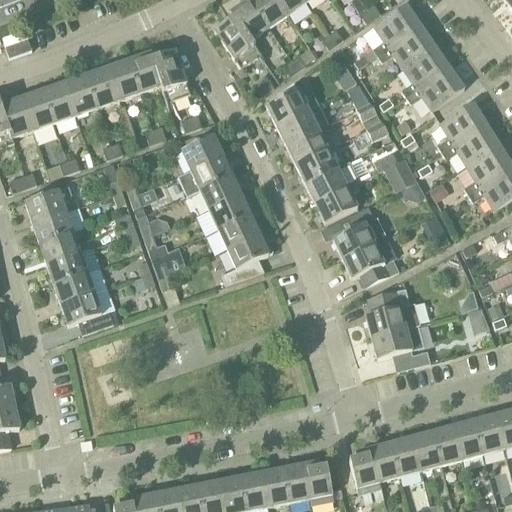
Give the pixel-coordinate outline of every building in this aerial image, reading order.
[(272,0),(253,0),(248,4),(267,33),(286,20),(272,0)] [(300,0),(272,0),(286,20),(305,7),(300,0)] [(511,0),(503,0),(501,2),(511,16),(511,0)] [(248,4),(229,17),(259,61),(260,60),(250,45),(267,33),(248,4)] [(372,9),(365,14),(372,24),(379,19),(372,9)] [(371,54),(376,61),(419,31),(404,10),(372,32),(382,47),(371,54)] [(372,24),(365,14),(358,19),(365,29),(372,24)] [(231,22),(213,35),(232,64),(239,74),(259,61),(229,17),(228,17),(231,22)] [(434,52),(419,31),(376,61),(380,68),(392,60),(401,74),(434,52)] [(334,35),(327,39),(335,50),(342,45),(334,35)] [(335,50),(327,39),(320,44),(327,55),(335,50)] [(434,52),(401,74),(411,88),(400,96),(404,103),(448,72),(434,52)] [(150,57),(149,58),(167,108),(189,100),(173,55),(152,63),(150,57)] [(149,58),(128,65),(139,98),(159,91),(165,108),(167,108),(149,58)] [(297,60),(290,65),(297,76),(304,71),(297,60)] [(363,60),(353,67),(357,73),(367,66),(363,60)] [(128,65),(106,73),(118,106),(139,98),(128,65)] [(283,70),(290,81),(297,76),(290,65),(283,70)] [(463,94),(448,72),(404,103),(409,110),(420,102),(430,116),(463,94)] [(106,73),(84,80),(96,113),(118,106),(106,73)] [(84,80),(63,88),(75,121),(96,113),(84,80)] [(265,82),(258,87),(266,97),(273,93),(265,82)] [(266,97),(258,87),(251,92),(258,102),(266,97)] [(63,88),(41,95),(53,129),(75,121),(63,88)] [(41,95),(20,103),(32,136),(53,129),(41,95)] [(265,111),(274,131),(307,115),(297,95),(265,111)] [(387,102),(377,109),(382,116),(392,109),(387,102)] [(0,114),(12,149),(13,149),(11,143),(32,136),(20,103),(0,109),(0,114)] [(436,151),(440,158),(485,130),(471,108),(438,128),(447,144),(436,151)] [(369,109),(355,115),(361,126),(375,119),(369,109)] [(0,153),(12,149),(0,114),(0,153)] [(316,134),(307,115),(274,131),(284,150),(316,134)] [(196,120),(188,123),(192,135),(200,132),(196,120)] [(192,135),(188,123),(180,126),(184,138),(192,135)] [(380,127),(365,135),(370,146),(387,138),(380,127)] [(498,151),(485,130),(440,158),(444,165),(456,158),(465,172),(498,151)] [(160,133),(152,135),(156,148),(165,145),(160,133)] [(294,170),(326,154),(335,149),(332,143),(323,147),(316,134),(284,150),(294,170)] [(148,150),(156,148),(152,135),(144,138),(148,150)] [(409,138),(399,145),(404,151),(413,144),(409,138)] [(180,155),(189,175),(221,161),(212,141),(180,155)] [(117,148),(109,150),(113,163),(121,160),(117,148)] [(336,173),(329,160),(338,155),(335,149),(326,154),(294,170),(304,190),(336,173)] [(113,163),(109,150),(101,153),(105,165),(113,163)] [(511,173),(498,151),(465,172),(456,177),(465,192),(462,193),(467,201),(511,173)] [(398,155),(385,162),(389,171),(402,165),(398,155)] [(230,180),(221,161),(189,175),(177,181),(186,201),(198,195),(230,180)] [(74,163),(66,165),(70,178),(79,175),(74,163)] [(62,181),(70,178),(66,165),(58,168),(62,181)] [(346,193),(355,188),(358,187),(348,166),(336,173),(304,190),(314,209),(346,193)] [(426,168),(416,174),(421,181),(431,175),(426,168)] [(102,173),(108,188),(117,185),(111,169),(102,173)] [(511,203),(511,173),(467,201),(471,208),(483,201),(492,216),(511,203)] [(410,177),(391,186),(397,197),(415,187),(410,177)] [(23,181),(27,193),(35,190),(31,178),(23,181)] [(207,215),(240,200),(230,180),(198,195),(207,215)] [(23,181),(15,183),(20,196),(27,193),(23,181)] [(7,186),(11,198),(20,196),(15,183),(7,186)] [(108,188),(112,200),(121,197),(117,185),(108,188)] [(128,203),(137,200),(133,188),(124,191),(128,203)] [(358,194),(355,188),(346,193),(314,209),(324,229),(356,213),(349,199),(358,194)] [(64,216),(61,208),(68,206),(71,201),(68,192),(23,207),(31,228),(64,216)] [(125,209),(121,197),(112,200),(116,212),(125,209)] [(217,235),(254,218),(245,198),(240,200),(207,215),(217,235)] [(137,200),(128,203),(132,215),(141,211),(137,200)] [(331,244),(341,264),(373,249),(363,228),(373,224),(367,212),(337,227),(342,238),(331,244)] [(38,249),(71,237),(64,216),(31,228),(38,249)] [(226,255),(263,238),(254,218),(217,235),(226,255)] [(440,234),(433,222),(420,229),(427,241),(440,234)] [(122,229),(126,241),(135,238),(131,226),(122,229)] [(142,244),(152,241),(147,229),(138,232),(142,244)] [(511,251),(511,230),(491,240),(495,249),(508,243),(511,251)] [(83,233),(71,237),(38,249),(45,269),(79,258),(76,250),(83,248),(86,242),(83,233)] [(135,238),(126,241),(130,253),(139,250),(135,238)] [(263,238),(226,255),(235,274),(220,280),(225,291),(263,277),(257,265),(272,258),(263,238)] [(152,241),(142,244),(147,256),(156,252),(155,251),(152,241)] [(156,252),(147,256),(150,264),(159,261),(167,257),(164,248),(155,251),(156,252)] [(373,249),(341,264),(350,285),(359,281),(364,293),(397,277),(391,265),(383,269),(373,249)] [(471,249),(461,254),(464,261),(475,255),(471,249)] [(150,264),(153,273),(162,270),(170,267),(167,257),(159,261),(150,264)] [(86,278),(79,258),(45,269),(52,290),(86,278)] [(136,270),(140,282),(149,279),(145,267),(136,270)] [(153,273),(157,285),(166,282),(162,270),(153,273)] [(60,311),(93,299),(86,278),(52,290),(60,311)] [(149,279),(140,282),(145,294),(154,290),(149,279)] [(170,294),(166,282),(157,285),(161,297),(170,294)] [(488,289),(477,293),(480,300),(491,296),(488,289)] [(370,343),(418,330),(420,330),(414,309),(409,310),(404,294),(365,304),(369,320),(364,321),(370,343)] [(81,340),(84,339),(112,329),(108,317),(100,319),(93,299),(60,311),(67,331),(77,328),(81,340)] [(502,322),(491,326),(494,334),(505,330),(502,322)] [(376,365),(391,361),(395,377),(430,368),(426,357),(412,361),(411,356),(424,352),(418,330),(370,343),(376,365)] [(0,414),(13,412),(9,390),(1,391),(0,388),(0,414)] [(0,437),(18,434),(13,412),(0,414),(0,437)] [(511,451),(511,415),(493,420),(502,454),(511,451)] [(493,420),(472,426),(481,460),(502,454),(493,420)] [(472,426),(452,431),(461,465),(481,460),(472,426)] [(461,465),(452,431),(431,437),(440,471),(461,465)] [(431,437),(410,442),(419,476),(440,471),(431,437)] [(390,448),(399,482),(419,476),(410,442),(390,448)] [(390,448),(369,454),(378,488),(399,482),(390,448)] [(378,488),(369,454),(353,458),(355,463),(348,465),(357,500),(380,493),(378,488)] [(317,467),(301,470),(308,505),(309,510),(332,506),(325,471),(318,472),(317,467)] [(280,474),(287,509),(308,505),(301,470),(280,474)] [(280,474),(259,478),(265,511),(269,511),(287,509),(280,474)] [(238,482),(244,511),(265,511),(259,478),(238,482)] [(244,511),(238,482),(217,486),(222,511),(244,511)] [(222,511),(217,486),(196,491),(200,511),(222,511)] [(175,495),(178,511),(200,511),(196,491),(175,495)] [(178,511),(175,495),(154,499),(156,511),(178,511)] [(156,511),(154,499),(133,503),(135,511),(156,511)] [(511,508),(511,499),(502,502),(504,510),(511,508)] [(135,511),(133,503),(118,506),(119,511),(117,511),(135,511)]
